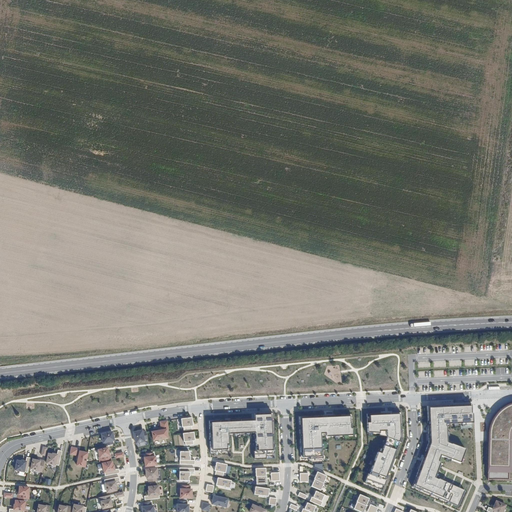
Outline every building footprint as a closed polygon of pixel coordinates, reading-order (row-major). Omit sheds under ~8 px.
[(511,404),(508,406),(504,409),(499,412),(495,416),(492,421),(490,426),(490,429),(489,432),(489,436),(488,481),(500,480),(508,481),(511,481),(511,469),(509,469),(509,436),(510,433),(511,431),(511,428),(511,404)] [(472,405),(427,407),(428,443),(425,452),(427,453),(425,459),(423,458),(416,477),(418,478),(416,482),(414,482),(412,487),(458,507),(465,491),(438,480),(435,479),(440,463),(438,462),(440,456),(460,464),(465,450),(451,445),(447,444),(446,428),(445,425),(473,424),(472,405)] [(371,416),(369,435),(380,436),(381,434),(388,434),(388,440),(381,456),(378,455),(369,477),(368,476),(364,485),(383,491),(388,476),(387,475),(388,471),(390,472),(393,463),(392,463),(393,459),(395,459),(396,455),(394,455),(396,451),(398,451),(399,447),(397,447),(399,443),(400,443),(402,439),(401,412),(380,415),(381,417),(375,417),(375,416),(371,416)] [(275,460),(273,414),(254,415),(254,422),(252,422),(252,421),(241,421),(241,423),(236,423),(236,421),(220,422),(220,424),(215,424),(215,422),(209,422),(209,430),(211,430),(211,434),(209,435),(210,439),(211,439),(212,443),(210,443),(210,454),(227,453),(227,446),(229,446),(228,435),(234,435),(234,437),(250,436),(250,434),(255,434),(256,461),(275,460)] [(354,437),(353,418),(347,418),(347,416),(343,416),(343,418),(338,418),(338,416),(315,417),(315,418),(310,418),(310,417),(301,417),(301,425),(303,425),(303,429),(301,429),(301,434),(303,434),(303,439),(301,439),(301,443),(303,443),(303,448),(301,448),(301,452),(303,452),(303,457),(311,457),(311,459),(323,459),(323,453),(322,453),(322,434),(327,434),(327,437),(354,437)] [(193,431),(192,427),(195,427),(193,418),(182,419),(183,428),(184,428),(185,431),(193,431)] [(170,438),(169,430),(170,430),(168,421),(161,422),(162,430),(153,431),(154,442),(170,438)] [(145,433),(142,434),(142,432),(133,434),(136,445),(144,443),(144,442),(147,441),(145,433)] [(195,445),(195,441),(196,441),(195,433),(185,434),(186,443),(186,442),(187,446),(195,445)] [(114,442),(112,434),(102,436),(104,444),(105,444),(106,447),(113,446),(113,442),(114,442)] [(77,457),(78,450),(71,449),(70,456),(77,457)] [(100,463),(111,461),(110,457),(109,457),(107,450),(98,452),(100,459),(99,459),(100,463)] [(191,452),(181,451),(181,464),(196,464),(196,460),(192,460),(192,457),(191,457),(191,452)] [(59,467),(62,453),(58,452),(57,456),(53,456),(53,457),(48,456),(47,465),(59,467)] [(85,468),(87,455),(80,453),(77,467),(85,468)] [(146,455),(146,459),(145,460),(145,468),(156,467),(155,458),(154,459),(154,455),(146,455)] [(28,474),(31,460),(27,459),(26,463),(21,462),(21,463),(17,463),(15,472),(28,474)] [(42,474),(45,462),(40,461),(40,463),(33,461),(31,470),(38,472),(38,473),(42,474)] [(119,471),(115,472),(114,467),(113,468),(112,463),(103,465),(106,478),(120,474),(119,471)] [(226,473),(227,473),(229,465),(218,463),(216,471),(218,471),(217,475),(225,477),(226,473)] [(181,468),(181,481),(190,481),(190,477),(191,477),(191,473),(196,473),(196,469),(181,468)] [(257,477),(268,477),(267,469),(257,469),(257,477)] [(156,479),(158,479),(157,470),(146,472),(147,480),(148,480),(149,484),(157,483),(156,479)] [(316,480),(326,484),(328,476),(319,472),(316,480)] [(272,482),(281,481),(280,473),(272,473),(272,482)] [(301,474),(301,482),(310,482),(310,474),(301,474)] [(268,477),(257,477),(258,485),(268,485),(268,477)] [(233,481),(219,478),(217,487),(232,490),(233,481)] [(116,488),(117,488),(116,483),(120,482),(119,479),(105,482),(108,494),(116,492),(116,488)] [(326,484),(316,480),(313,487),(322,491),(326,484)] [(182,489),(181,489),(180,499),(194,500),(194,489),(191,489),(191,486),(182,485),(182,489)] [(215,486),(208,485),(207,492),(213,493),(215,486)] [(270,498),(271,489),(257,487),(256,496),(270,498)] [(149,493),(149,497),(144,498),(145,502),(160,500),(158,488),(149,489),(149,493)] [(20,489),(19,496),(18,496),(17,500),(29,501),(29,497),(28,497),(29,490),(20,489)] [(311,501),(322,506),(324,502),(323,501),(326,495),(317,491),(314,498),(313,497),(311,501)] [(359,502),(368,506),(371,499),(362,495),(359,502)] [(230,499),(214,496),(213,505),(228,508),(230,499)] [(112,508),(110,501),(111,501),(110,497),(99,499),(100,504),(101,503),(103,510),(112,508)] [(179,505),(178,505),(178,511),(190,511),(191,505),(188,505),(188,502),(179,501),(179,505)] [(487,508),(485,511),(487,511),(501,511),(504,505),(494,501),(490,509),(487,508)] [(144,511),(154,511),(154,506),(153,506),(152,502),(144,503),(145,507),(143,507),(144,511)] [(365,511),(368,506),(359,502),(355,509),(361,511),(365,511)] [(24,511),(25,504),(16,503),(15,507),(14,507),(14,511),(10,511),(9,511),(24,511)] [(202,511),(210,511),(211,505),(204,503),(202,511)] [(314,511),(317,507),(308,503),(306,509),(305,509),(303,511),(314,511)]
